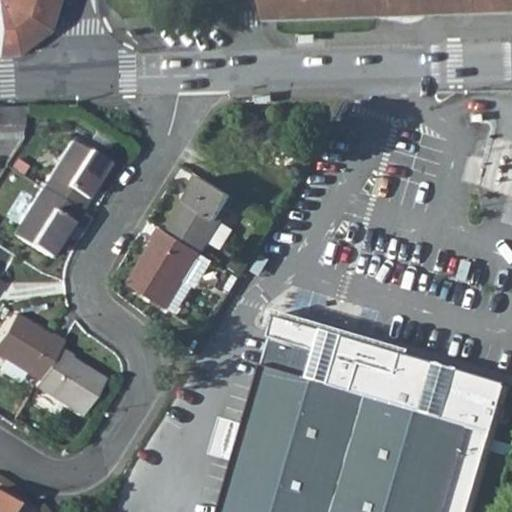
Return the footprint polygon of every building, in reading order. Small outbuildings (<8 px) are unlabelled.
[(0,0),(0,6),(50,8),(52,0),(0,0)] [(511,0),(274,0),(275,15),(369,12),(410,11),(433,10),(452,10),(479,9),(511,7),(511,0)] [(49,15),(50,8),(0,6),(0,28),(13,28),(14,55),(42,29),(46,21),(49,15)] [(14,55),(13,28),(0,28),(0,58),(12,58),(14,55)] [(319,32),(303,32),(303,37),(303,41),(319,40),(319,32)] [(259,102),(275,101),(275,97),(275,93),(258,93),(259,102)] [(1,110),(2,141),(22,138),(22,110),(1,110)] [(213,162),(206,158),(198,173),(204,177),(236,197),(267,148),(231,126),(220,144),(223,146),(213,162)] [(103,160),(66,138),(36,188),(77,213),(86,199),(81,196),(103,160)] [(22,168),(13,162),(7,170),(17,176),(22,168)] [(204,177),(189,201),(195,205),(186,221),(180,217),(170,234),(210,258),(245,202),(243,201),(236,197),(204,177)] [(65,223),(69,225),(77,213),(36,188),(8,234),(45,256),(65,223)] [(245,202),(257,209),(263,200),(249,192),(243,201),(245,202)] [(164,315),(184,283),(193,288),(195,289),(213,260),(210,258),(170,234),(162,229),(154,242),(162,247),(150,266),(146,264),(127,293),(164,315)] [(244,263),(235,257),(228,269),(237,274),(244,263)] [(193,288),(184,283),(164,315),(173,320),(193,288)] [(57,342),(41,332),(40,335),(7,316),(0,327),(0,361),(32,381),(52,349),(57,342)] [(465,511),(504,386),(502,386),(276,317),(275,319),(268,341),(216,511),(465,511)] [(28,388),(79,420),(102,383),(84,372),(81,376),(60,363),(65,356),(52,349),(32,381),(28,388)] [(0,511),(23,511),(25,511),(0,496),(0,511)]
